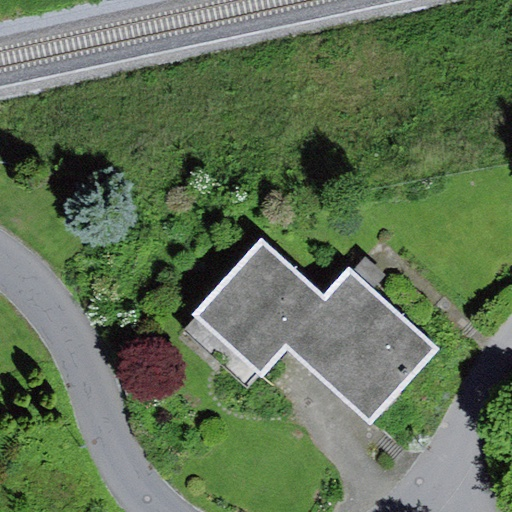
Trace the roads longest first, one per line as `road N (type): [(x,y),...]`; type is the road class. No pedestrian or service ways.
road 1 (residential): [(0,258),(48,305),(79,357),(127,474),(160,511)]
road 2 (residential): [(450,452),(511,344)]
